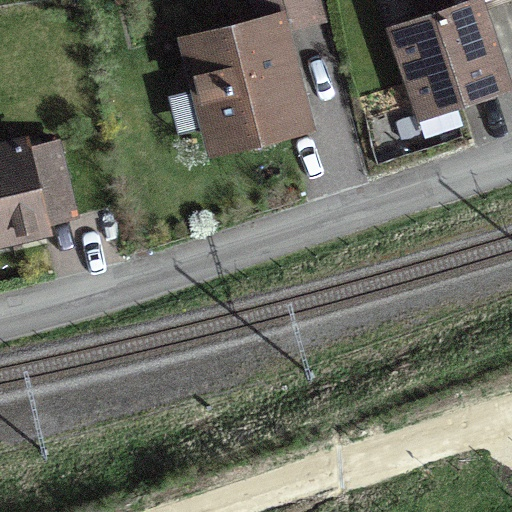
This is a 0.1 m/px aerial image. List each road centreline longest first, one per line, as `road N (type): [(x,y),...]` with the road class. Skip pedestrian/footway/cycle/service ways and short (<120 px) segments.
road 1 (residential): [(0,322),(511,170)]
road 2 (track): [(222,511),(511,404)]
